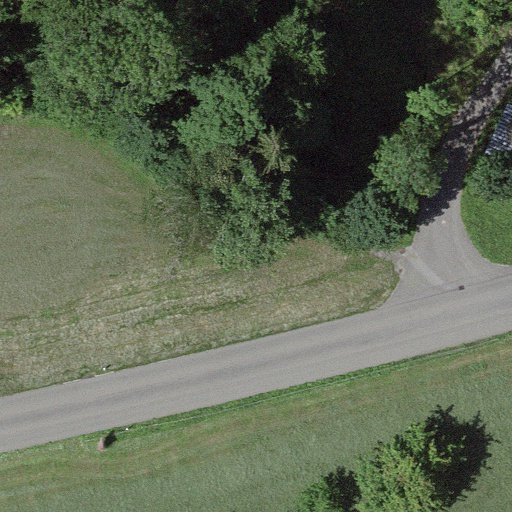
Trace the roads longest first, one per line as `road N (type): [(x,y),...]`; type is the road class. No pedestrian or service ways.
road 1 (tertiary): [(0,430),(511,307)]
road 2 (track): [(511,68),(464,133),(454,171),(474,317)]
